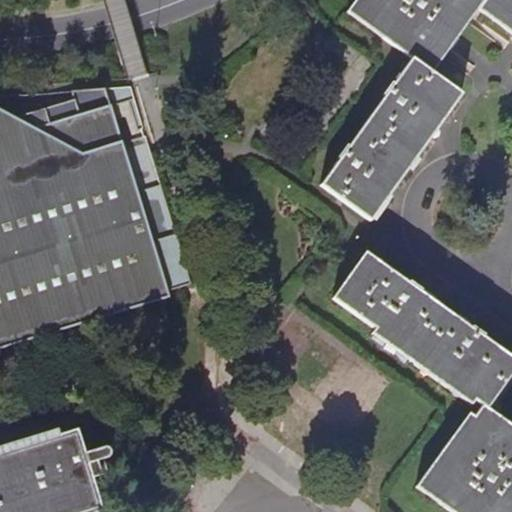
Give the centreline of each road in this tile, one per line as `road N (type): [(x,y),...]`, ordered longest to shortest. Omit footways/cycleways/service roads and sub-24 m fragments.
road 1 (residential): [(511,226),(505,190),(472,167),(437,180),(418,211),(435,246)]
road 2 (residential): [(178,0),(118,25),(0,42)]
